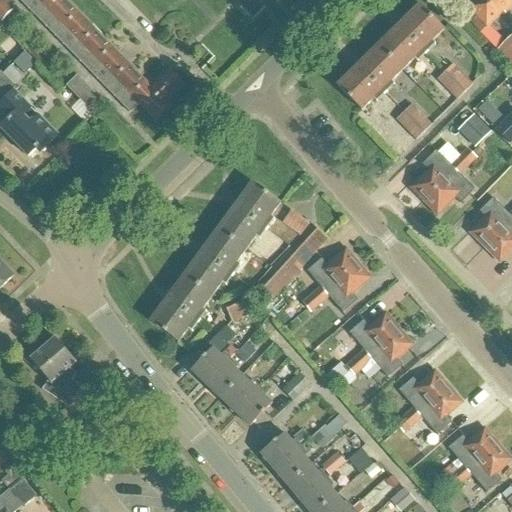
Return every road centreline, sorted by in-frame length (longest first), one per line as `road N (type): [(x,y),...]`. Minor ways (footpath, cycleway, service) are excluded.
road 1 (unclassified): [(261,511),(98,316),(70,271)]
road 2 (unclassified): [(70,271),(253,88)]
road 3 (residential): [(511,384),(357,204)]
road 4 (residential): [(511,326),(395,209),(376,200),(357,204)]
road 5 (residential): [(357,204),(253,88)]
road 6 (unclassified): [(253,88),(344,0)]
